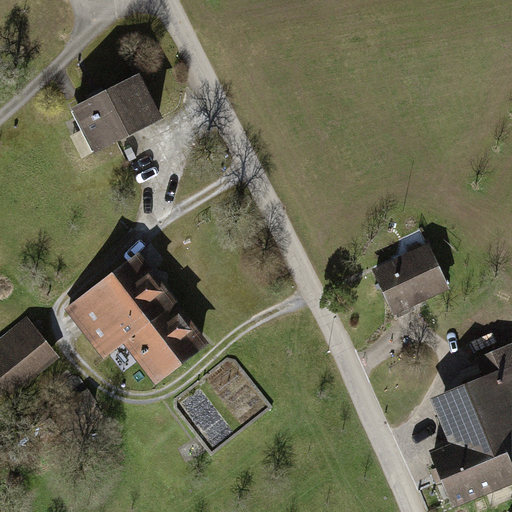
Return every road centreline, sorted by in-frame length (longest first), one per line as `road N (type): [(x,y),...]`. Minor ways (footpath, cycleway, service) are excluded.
road 1 (residential): [(165,0),(344,354),(412,511)]
road 2 (track): [(0,120),(98,17)]
